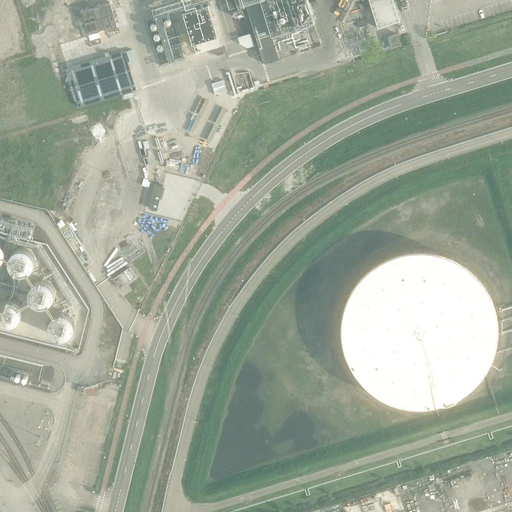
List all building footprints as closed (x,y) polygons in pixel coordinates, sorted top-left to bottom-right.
[(226,0),(229,10),(241,6),(248,4),(265,64),(283,58),(282,56),(322,44),(308,0),(226,0)] [(392,0),(368,0),(378,28),(400,22),(392,0)] [(168,4),(153,8),(155,14),(165,11),(166,13),(171,12),(168,4)] [(208,7),(183,15),(193,47),(218,39),(208,7)] [(367,20),(357,22),(359,28),(368,25),(367,20)] [(7,27),(0,29),(0,54),(14,50),(7,27)] [(169,55),(182,52),(175,27),(171,28),(173,36),(162,39),(165,49),(167,49),(169,55)] [(391,48),(400,45),(397,34),(388,37),(391,48)] [(120,53),(62,69),(73,108),(131,92),(120,53)] [(163,186),(154,184),(148,208),(157,210),(163,186)] [(9,258),(9,262),(11,266),(13,269),(16,271),(19,273),(23,273),(27,272),(30,271),(33,268),(35,265),(36,261),(35,256),(33,253),(30,249),(26,247),(22,247),(17,248),(14,250),(11,254),(9,258)] [(499,333),(499,325),(499,318),(498,310),(496,303),(494,296),(490,289),(487,283),(482,276),(477,271),(472,266),(465,261),(459,257),(452,254),(445,251),(438,249),(430,248),(423,247),(415,247),(408,248),(400,250),(393,252),(386,255),(380,259),(373,263),(368,268),(362,274),(358,279),(353,286),(350,292),(347,299),(345,307),(343,314),(343,322),(343,329),(343,337),(345,344),(347,351),(350,358),(353,365),(358,371),(362,377),(368,383),(373,388),(380,392),(386,395),(393,398),(400,401),(408,402),(415,403),(423,404),(430,403),(438,402),(445,400),(452,397),(459,394),(466,390),(472,385),(477,380),(482,374),(487,368),(490,362),(494,355),(496,348),(498,340),(499,333)] [(130,267),(113,278),(120,287),(136,277),(130,267)] [(29,291),(29,295),(31,299),(33,302),(36,304),(39,306),(43,306),(47,305),(50,304),(53,301),(55,298),(56,294),(55,289),(53,285),(50,282),(46,280),(42,280),(37,281),(34,283),(31,287),(29,291)] [(0,321),(3,324),(7,325),(10,326),(14,325),(18,323),(20,320),(22,317),(23,313),(22,309),(20,305),(17,302),(13,300),(9,299),(5,300),(1,303),(0,303),(0,321)] [(50,323),(50,328),(51,331),(53,335),(56,337),(60,338),(64,339),(67,338),(71,336),(73,333),(75,330),(76,326),(76,322),(74,318),(71,315),(67,313),(62,312),(58,313),(54,316),(51,319),(50,323)]
